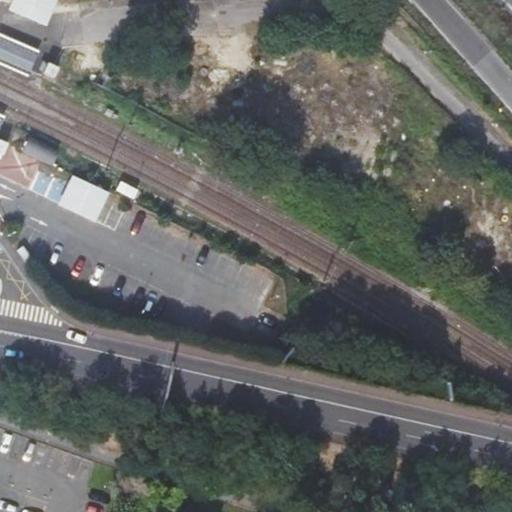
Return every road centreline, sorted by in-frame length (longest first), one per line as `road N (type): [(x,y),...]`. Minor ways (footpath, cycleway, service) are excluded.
road 1 (secondary): [(0,333),(511,450)]
road 2 (motorway): [(428,0),(511,91)]
